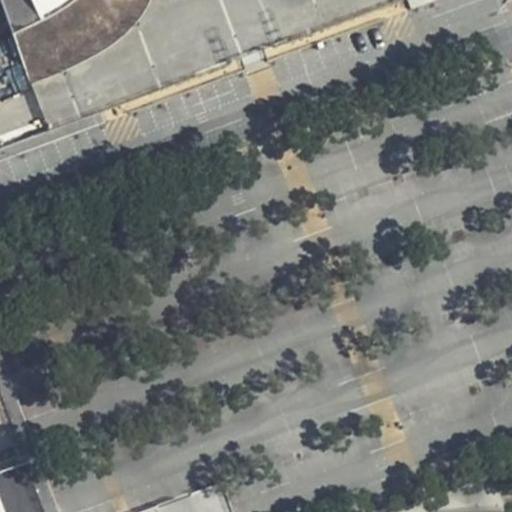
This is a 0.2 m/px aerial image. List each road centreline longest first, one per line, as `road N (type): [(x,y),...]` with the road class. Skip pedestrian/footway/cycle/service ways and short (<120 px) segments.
road 1 (unknown): [(339,314),(270,109)]
road 2 (unknown): [(20,275),(52,416)]
